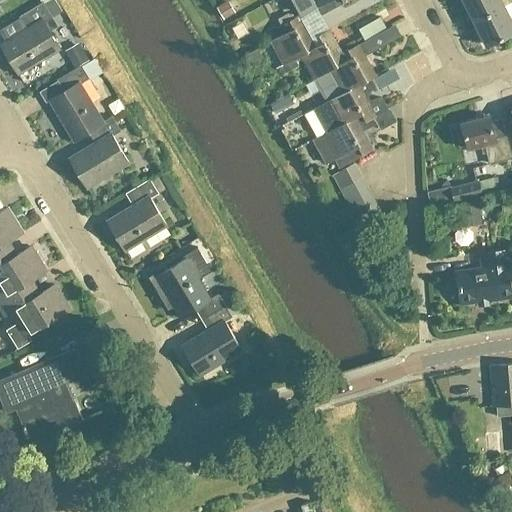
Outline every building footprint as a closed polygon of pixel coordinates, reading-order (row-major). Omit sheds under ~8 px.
[(294,0),(303,16),(304,16),(318,8),(332,0),(339,0),(342,4),(349,0),(294,0)] [(362,0),(355,3),(362,21),(383,13),(377,0),(362,0)] [(462,0),(474,23),(503,8),(499,0),(462,0)] [(330,1),(316,10),(320,17),(335,9),(330,1)] [(227,3),(217,9),(223,20),(233,14),(227,3)] [(26,30),(7,41),(0,45),(18,76),(60,51),(43,22),(50,18),(43,6),(20,19),(21,21),(26,30)] [(511,24),(503,8),(474,23),(487,48),(511,34),(511,24)] [(284,67),(299,58),(316,48),(315,47),(316,47),(299,17),(288,23),(292,30),(270,43),(284,67)] [(329,73),(329,72),(345,63),(328,32),(317,38),(321,44),(316,47),(315,47),(316,48),(299,58),(313,82),(329,73)] [(365,43),(371,54),(385,47),(379,36),(365,43)] [(64,52),(75,70),(88,62),(78,45),(64,52)] [(358,87),(368,81),(375,77),(357,47),(347,52),(351,59),(345,63),(329,72),(329,73),(341,94),(341,95),(357,86),(358,87)] [(57,82),(58,84),(63,93),(48,102),(72,142),(87,133),(86,133),(102,123),(78,83),(86,79),(79,68),(57,81),(57,82)] [(365,125),(372,121),(386,113),(380,101),(368,107),(362,96),(373,90),(373,89),(368,81),(358,87),(357,86),(341,95),(341,94),(315,109),(329,132),(329,133),(360,116),(365,125)] [(311,142),(326,167),(334,163),(339,171),(372,152),(372,151),(371,151),(361,133),(375,126),(372,121),(365,125),(360,116),(329,133),(329,132),(311,142)] [(448,128),(453,146),(465,142),(467,151),(484,146),(490,165),(511,159),(501,122),(490,125),(488,117),(448,128)] [(102,123),(86,133),(87,133),(93,144),(68,159),(86,189),(128,164),(111,136),(118,132),(110,118),(102,123)] [(332,177),(339,191),(360,180),(353,166),(332,177)] [(366,191),(360,180),(339,191),(345,202),(366,191)] [(125,252),(166,227),(150,200),(157,196),(149,182),(125,196),(132,207),(107,222),(125,252)] [(450,189),(454,203),(480,196),(477,183),(450,189)] [(345,202),(351,213),(372,202),(366,191),(345,202)] [(157,201),(168,218),(182,210),(171,193),(157,201)] [(503,223),(511,221),(511,200),(500,202),(503,223)] [(378,212),(372,202),(351,213),(357,223),(378,212)] [(481,226),(478,206),(461,208),(463,227),(481,226)] [(0,246),(1,246),(21,234),(6,209),(0,212),(0,246)] [(0,296),(0,297),(0,298),(24,283),(43,271),(29,248),(10,260),(1,246),(0,246),(0,296)] [(170,267),(154,277),(163,290),(156,294),(166,310),(173,306),(181,320),(195,311),(201,320),(224,306),(218,297),(210,302),(198,281),(210,273),(196,251),(183,259),(184,261),(171,269),(170,267)] [(460,305),(511,297),(511,272),(511,265),(510,265),(508,251),(480,255),(482,270),(456,273),(460,305)] [(0,298),(0,297),(0,309),(4,317),(10,313),(17,324),(6,331),(16,348),(28,340),(25,335),(67,310),(52,285),(33,297),(24,283),(0,298)] [(231,317),(224,306),(201,320),(208,331),(181,347),(200,377),(241,351),(223,322),(231,317)] [(64,428),(81,421),(63,380),(54,359),(0,381),(0,402),(5,414),(15,410),(22,427),(21,428),(26,439),(62,423),(64,428)] [(511,364),(489,367),(492,407),(511,405),(511,364)] [(312,511),(309,503),(295,508),(296,511),(312,511)]
